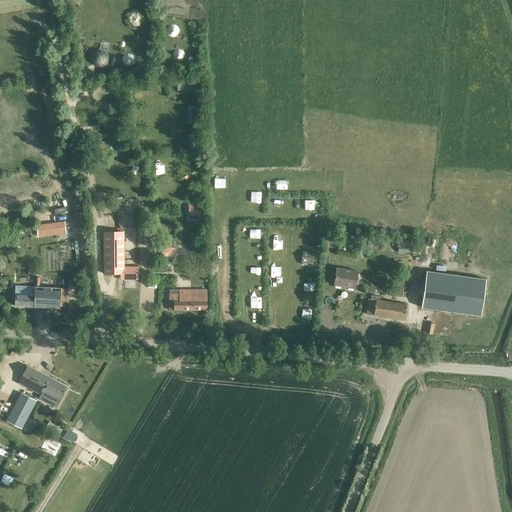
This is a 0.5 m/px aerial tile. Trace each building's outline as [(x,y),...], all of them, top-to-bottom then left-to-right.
[(91,89),(89,92),(90,95),(92,98),(95,100),(98,100),(102,100),(105,98),(107,95),(109,93),(109,89),(106,87),(103,86),(100,85),(96,85),(93,86),(91,89)] [(202,205),(188,205),(188,216),(202,216),(202,205)] [(36,225),(37,237),(56,234),(65,233),(64,221),(54,222),(36,225)] [(124,266),(123,231),(103,232),(104,274),(124,274),(124,280),(139,280),(138,265),(124,266)] [(397,240),(397,253),(410,254),(410,255),(419,255),(420,243),(411,243),(411,241),(397,240)] [(162,256),(170,256),(170,248),(161,248),(162,256)] [(315,253),(302,252),(300,263),(314,264),(315,253)] [(355,289),(357,271),(336,268),(333,285),(355,289)] [(426,271),(421,307),(481,315),(486,279),(426,271)] [(395,273),(392,295),(401,297),(403,280),(400,279),(401,274),(395,273)] [(58,309),(59,296),(65,297),(65,289),(38,287),(39,277),(35,277),(34,291),(14,290),(13,306),(58,309)] [(206,310),(207,289),(190,288),(190,294),(168,294),(168,310),(206,310)] [(404,320),(406,304),(378,300),(379,296),(371,295),(370,299),(368,299),(366,314),(404,320)] [(26,366),(18,383),(40,395),(39,396),(49,401),(51,397),(58,401),(66,387),(26,366)] [(23,391),(9,419),(22,427),(37,398),(23,391)]
